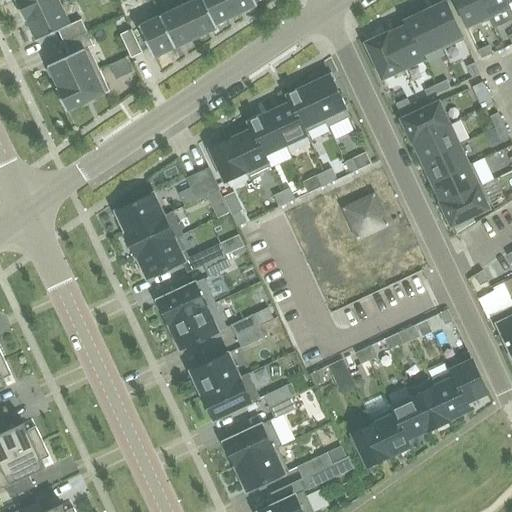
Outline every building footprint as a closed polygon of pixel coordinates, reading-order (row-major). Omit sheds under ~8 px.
[(61,4),(59,0),(14,0),(24,21),(61,4)] [(193,0),(181,6),(196,38),(217,28),(203,0),(193,0)] [(203,0),(217,28),(216,24),(236,15),(228,0),(203,0)] [(228,0),(236,15),(257,5),(254,0),(228,0)] [(488,16),(480,0),(453,0),(466,26),(488,16)] [(480,0),(488,16),(508,6),(505,0),(480,0)] [(428,10),(425,11),(443,49),(464,40),(446,2),(433,8),(428,10)] [(64,42),(87,32),(81,19),(70,24),(61,4),(24,21),(27,20),(36,41),(58,31),(64,42)] [(181,6),(160,15),(175,48),(196,38),(181,6)] [(405,21),(423,59),(424,58),(422,54),(440,45),(442,50),(443,49),(425,11),(423,13),(423,12),(418,15),(405,21)] [(175,48),(160,15),(139,26),(154,58),(175,48)] [(388,33),(387,34),(403,68),(423,59),(405,21),(407,25),(395,31),(390,33),(388,34),(388,33)] [(131,29),(120,34),(131,58),(142,52),(131,29)] [(93,45),(87,32),(64,42),(69,55),(48,65),(49,69),(47,70),(56,89),(99,69),(89,47),(93,45)] [(403,68),(387,34),(384,35),(384,34),(379,37),(366,43),(382,78),(403,68)] [(489,45),(477,50),(481,58),(493,53),(489,45)] [(474,62),(466,66),(472,78),(480,74),(474,62)] [(110,91),(99,69),(56,89),(66,111),(110,91)] [(308,85),(328,127),(350,117),(330,74),(308,85)] [(435,85),(439,93),(451,88),(447,79),(435,85)] [(483,81),(475,85),(481,97),(489,93),(483,81)] [(328,127),(308,85),(287,95),(306,135),(307,135),(306,132),(325,123),(327,127),(328,127)] [(428,98),(439,93),(435,85),(424,90),(428,98)] [(270,112),(285,145),(306,135),(287,95),(290,102),(270,112)] [(411,106),(407,98),(395,103),(399,112),(411,106)] [(411,138),(412,141),(447,124),(438,103),(402,119),(408,133),(410,138),(411,138)] [(270,112),(249,121),(270,166),(265,154),(285,145),(270,112)] [(490,116),(495,128),(503,124),(498,112),(490,116)] [(231,138),(249,176),(270,166),(249,121),(248,122),(251,129),(231,138)] [(416,148),(423,161),(457,145),(447,124),(412,141),(412,142),(413,141),(414,143),(416,148)] [(509,135),(503,124),(495,128),(500,139),(509,135)] [(225,182),(246,172),(248,177),(249,176),(231,138),(209,149),(225,182)] [(426,169),(432,182),(472,163),(467,165),(457,145),(423,161),(424,163),(423,164),(426,169)] [(344,162),(350,173),(358,169),(353,158),(344,162)] [(441,203),(482,184),(472,163),(432,182),(439,195),(438,195),(441,200),(442,202),(441,203)] [(209,167),(198,173),(208,195),(219,190),(209,167)] [(332,168),(323,172),(329,183),(337,179),(332,168)] [(329,183),(323,172),(315,175),(320,187),(329,183)] [(197,200),(208,195),(198,173),(186,178),(197,200)] [(492,206),(482,184),(441,203),(442,206),(444,211),(445,211),(451,225),(492,206)] [(290,188),(281,191),(287,203),(295,199),(290,188)] [(278,207),(287,203),(281,191),(273,195),(278,207)] [(125,234),(173,212),(173,211),(164,215),(154,193),(150,195),(148,192),(137,197),(139,200),(116,211),(122,225),(124,230),(125,230),(126,233),(125,233),(125,234)] [(343,207),(357,238),(388,223),(374,192),(343,207)] [(240,211),(232,215),(237,226),(245,222),(240,211)] [(183,234),(173,212),(125,234),(132,247),(131,248),(134,253),(136,256),(183,234)] [(183,234),(136,256),(136,257),(137,256),(147,278),(190,259),(179,237),(184,235),(183,234)] [(203,265),(225,255),(220,243),(198,254),(203,265)] [(231,266),(225,255),(203,265),(208,277),(231,266)] [(475,275),(479,285),(488,281),(482,270),(475,275)] [(157,300),(169,324),(215,303),(204,278),(157,300)] [(227,327),(215,303),(169,324),(181,349),(227,327)] [(511,306),(493,315),(511,354),(511,306)] [(448,309),(440,313),(445,324),(453,321),(448,309)] [(231,325),(236,336),(259,326),(253,314),(231,325)] [(414,325),(406,329),(411,340),(419,336),(414,325)] [(264,337),(259,326),(236,336),(242,348),(264,337)] [(403,344),(411,340),(406,329),(398,332),(403,344)] [(364,349),(369,360),(377,356),(372,345),(364,349)] [(361,364),(369,360),(364,349),(356,352),(361,364)] [(191,371),(202,395),(249,374),(248,373),(240,377),(228,353),(191,371)] [(336,377),(349,370),(344,358),(330,364),(336,377)] [(472,359),(450,369),(470,410),(467,402),(488,392),(476,367),(476,366),(473,361),(472,359)] [(4,360),(0,361),(0,389),(7,386),(3,378),(11,375),(4,360)] [(466,411),(470,410),(450,369),(451,372),(431,382),(429,377),(429,378),(449,421),(450,421),(449,419),(461,414),(467,412),(466,411)] [(310,374),(316,385),(324,381),(319,370),(310,374)] [(260,398),(249,374),(202,395),(214,420),(260,398)] [(429,378),(408,387),(428,431),(431,429),(432,429),(437,427),(449,421),(429,378)] [(264,395),(269,407),(292,396),(286,385),(264,395)] [(428,431),(408,387),(407,388),(411,396),(391,406),(410,447),(411,446),(407,439),(419,434),(424,431),(427,430),(427,431),(428,431)] [(297,408),(292,396),(269,407),(275,418),(297,408)] [(397,452),(410,447),(391,406),(390,406),(391,409),(371,419),(389,457),(392,455),(398,453),(397,452)] [(0,460),(42,441),(35,426),(27,430),(24,422),(7,430),(2,418),(0,419),(0,460)] [(389,457),(371,419),(370,419),(372,423),(351,433),(353,437),(350,439),(355,450),(359,448),(367,467),(380,461),(386,458),(389,457)] [(224,441),(235,466),(282,444),(270,420),(224,441)] [(42,441),(0,460),(0,487),(1,488),(5,486),(10,498),(34,487),(29,475),(45,468),(41,460),(49,456),(42,441)] [(282,445),(282,444),(235,466),(247,491),(289,471),(278,447),(282,445)] [(297,466),(302,478),(332,464),(327,453),(297,466)] [(336,462),(332,464),(302,478),(308,489),(341,473),(336,462)] [(313,511),(303,491),(257,511),(313,511)] [(75,511),(74,508),(65,511),(62,504),(44,511),(43,511),(38,501),(14,511),(75,511)]
